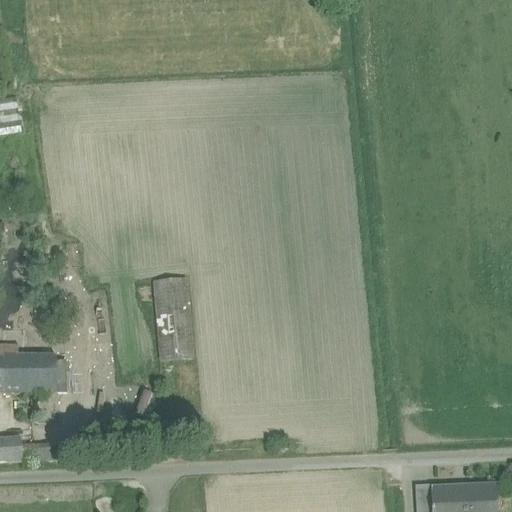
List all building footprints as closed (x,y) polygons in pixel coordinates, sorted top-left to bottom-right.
[(16,99),(0,101),(0,137),(22,134),(16,99)] [(191,277),(155,280),(160,361),(196,359),(191,277)] [(19,347),(0,347),(0,357),(19,358),(19,347)] [(19,358),(0,357),(0,396),(31,396),(57,396),(57,358),(19,358)] [(57,396),(31,396),(31,424),(57,424),(57,396)] [(433,487),(416,488),(417,511),(434,511),(434,491),(433,487)] [(496,511),(495,488),(434,491),(434,511),(496,511)]
